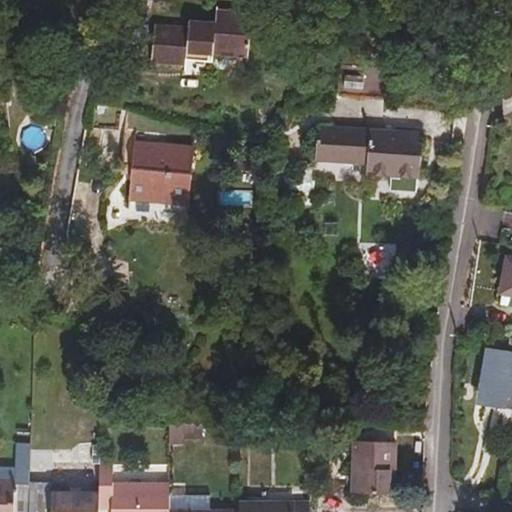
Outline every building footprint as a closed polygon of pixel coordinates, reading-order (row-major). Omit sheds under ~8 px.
[(189,59),(190,51),(216,54),(216,52),(252,55),(254,12),(219,10),(217,22),(192,20),(190,26),(157,23),(153,61),(189,65),(189,59)] [(216,54),(190,51),(189,59),(215,62),(216,54)] [(340,65),(338,93),(390,97),(392,69),(340,65)] [(423,132),(319,124),(316,161),(367,165),(366,174),(418,179),(423,132)] [(194,133),(134,129),(130,187),(190,191),(194,133)] [(511,259),(508,259),(502,294),(511,296),(511,259)] [(511,339),(466,337),(464,352),(489,352),(481,405),(505,409),(507,398),(511,399),(511,339)] [(202,425),(169,425),(169,444),(183,445),(184,440),(202,441),(202,425)] [(352,442),(351,493),(391,494),(391,470),(397,469),(398,443),(352,442)] [(0,511),(28,511),(29,482),(31,444),(16,443),(14,484),(0,483),(0,511)] [(168,511),(168,483),(113,481),(112,459),(99,459),(99,495),(99,510),(112,511),(111,511),(168,511)] [(50,511),(51,493),(52,483),(29,482),(28,511),(50,511)] [(98,511),(99,510),(99,495),(51,493),(50,511),(98,511)] [(238,511),(239,509),(208,509),(175,509),(175,496),(174,493),(169,493),(169,511),(238,511)] [(209,497),(175,496),(175,509),(208,509),(209,497)] [(309,511),(310,502),(239,501),(239,509),(238,511),(309,511)]
